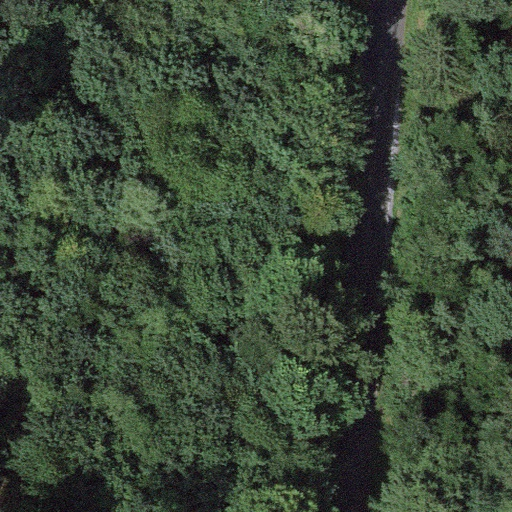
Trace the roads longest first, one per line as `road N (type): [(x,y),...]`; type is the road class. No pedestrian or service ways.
road 1 (unclassified): [(389,0),(346,511)]
road 2 (track): [(0,13),(382,64)]
